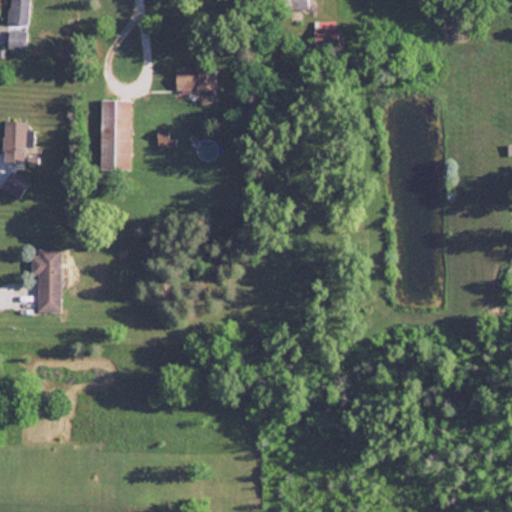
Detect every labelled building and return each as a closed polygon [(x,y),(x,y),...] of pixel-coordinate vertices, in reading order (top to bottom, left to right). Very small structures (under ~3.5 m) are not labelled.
[(28,22),(28,0),(9,0),(9,22),(28,22)] [(281,0),(282,8),(307,8),(307,0),(281,0)] [(315,20),(315,36),(335,36),(335,20),(315,20)] [(24,48),(27,28),(9,26),(6,46),(24,48)] [(216,68),(175,68),(175,89),(216,89),(216,68)] [(130,169),(131,98),(100,98),(100,169),(130,169)] [(28,161),(27,130),(26,130),(26,119),(3,119),(4,161),(28,161)] [(174,146),(174,135),(158,135),(158,146),(174,146)] [(1,185),(18,198),(29,184),(12,171),(1,185)] [(38,311),(60,311),(61,251),(32,251),(32,274),(38,274),(38,311)]
